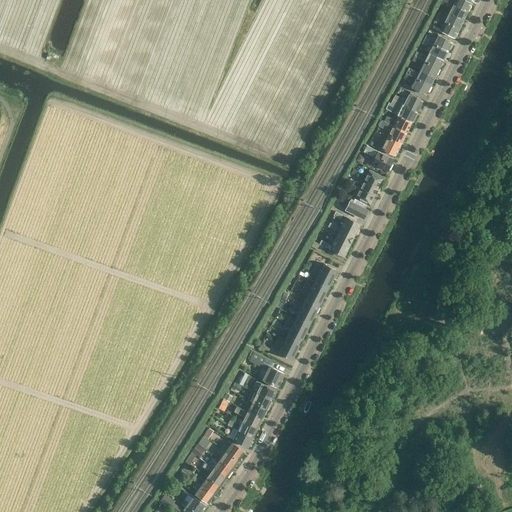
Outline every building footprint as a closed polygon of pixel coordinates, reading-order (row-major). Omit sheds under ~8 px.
[(449,13),(462,20),(467,11),(448,2),(444,0),(442,4),(451,8),(449,13)] [(443,0),(444,0),(448,2),(467,11),(471,3),(465,0),(443,0)] [(438,13),(435,17),(458,28),(462,20),(449,13),(446,17),(438,13)] [(435,17),(433,22),(442,26),(440,30),(454,37),(458,28),(435,17)] [(426,35),(424,39),(428,41),(447,51),(452,42),(437,35),(435,40),(430,37),(426,35)] [(424,39),(421,43),(425,45),(431,48),(429,52),(443,59),(447,51),(428,41),(424,39)] [(415,51),(413,56),(419,58),(439,68),(443,59),(429,52),(427,57),(421,54),(415,51)] [(422,65),(420,69),(434,77),(439,68),(419,58),(413,56),(411,60),(422,65)] [(411,75),(430,85),(434,77),(420,69),(418,74),(413,71),(414,70),(409,68),(406,74),(411,75)] [(411,75),(406,74),(404,78),(413,83),(411,87),(426,94),(430,85),(411,75)] [(396,101),(417,112),(422,100),(409,94),(406,99),(403,97),(402,98),(399,96),(395,95),(392,100),(396,101)] [(388,103),(385,109),(398,116),(402,118),(411,122),(417,112),(396,101),(392,100),(390,104),(388,103)] [(383,121),(382,121),(406,133),(411,122),(402,118),(398,116),(395,121),(392,119),(391,120),(385,117),(383,121)] [(390,132),(387,137),(401,144),(406,133),(382,121),(379,127),(390,132)] [(401,144),(387,137),(382,147),(377,144),(375,148),(381,150),(381,149),(395,156),(401,144)] [(374,157),(372,163),(387,171),(393,159),(366,146),(363,152),(374,157)] [(365,180),(379,187),(384,178),(370,170),(365,180)] [(350,178),(348,183),(355,186),(374,197),(379,187),(365,180),(363,184),(350,178)] [(355,186),(350,195),(356,198),(355,199),(370,206),(374,197),(355,186)] [(346,210),(363,219),(367,210),(350,201),(346,210)] [(340,227),(354,234),(360,223),(346,216),(340,227)] [(340,227),(335,238),(349,245),(354,234),(340,227)] [(349,245),(335,238),(329,249),(344,256),(349,245)] [(312,268),(332,279),(337,270),(324,263),(321,268),(314,264),(312,268)] [(317,276),(314,281),(328,288),(332,279),(312,268),(310,273),(317,276)] [(305,282),(303,286),(323,297),(328,288),(314,281),(312,286),(305,282)] [(305,299),(318,306),(323,297),(303,286),(300,290),(307,294),(305,299)] [(294,304),(314,315),(318,306),(305,299),(302,304),(296,300),(294,304)] [(296,317),(309,323),(314,315),(294,304),(289,302),(288,306),(292,308),(291,309),(298,312),(296,317)] [(287,318),(285,322),(305,332),(309,323),(296,317),(293,322),(287,318)] [(287,334),(300,341),(305,332),(285,322),(282,326),(289,330),(287,334)] [(275,340),(296,350),(300,341),(287,334),(284,339),(277,336),(275,340)] [(296,350),(275,340),(273,344),(280,347),(278,353),(291,360),(296,350)] [(261,344),(258,350),(267,354),(270,348),(261,344)] [(260,367),(257,372),(264,375),(262,379),(277,387),(284,374),(262,363),(265,358),(249,350),(246,358),(249,359),(248,361),(260,367)] [(235,381),(243,385),(248,375),(241,371),(235,381)] [(251,390),(271,399),(276,390),(256,380),(251,390)] [(251,390),(247,399),(267,409),(271,399),(251,390)] [(232,396),(226,393),(223,398),(229,402),(232,396)] [(218,408),(224,411),(229,402),(223,399),(218,408)] [(242,409),(262,418),(267,409),(247,399),(242,409)] [(242,420),(257,428),(262,418),(242,409),(237,406),(234,411),(245,416),(242,420)] [(227,424),(233,427),(253,437),(257,428),(242,420),(240,424),(235,422),(230,419),(227,424)] [(233,427),(233,428),(228,437),(248,447),(253,437),(233,427)] [(204,434),(209,438),(213,430),(208,428),(204,434)] [(198,444),(205,449),(210,441),(208,439),(209,438),(204,434),(198,444)] [(221,447),(239,460),(245,451),(232,442),(229,446),(224,443),(221,447)] [(191,452),(196,455),(206,463),(209,460),(198,452),(201,447),(205,449),(198,444),(197,444),(191,452)] [(219,459),(232,469),(239,460),(221,447),(218,452),(222,455),(219,459)] [(196,455),(191,452),(185,462),(189,465),(196,455)] [(212,459),(209,464),(226,477),(232,469),(219,459),(217,463),(212,459)] [(210,472),(207,476),(220,485),(226,477),(209,464),(208,465),(205,462),(202,466),(210,472)] [(175,478),(180,482),(186,473),(181,470),(175,478)] [(196,481),(214,494),(220,485),(207,476),(204,480),(200,477),(196,481)] [(214,494),(196,481),(193,485),(198,489),(195,493),(208,503),(214,494)] [(181,510),(184,511),(200,511),(206,505),(188,493),(181,503),(184,505),(181,510)] [(162,503),(168,507),(174,511),(178,511),(181,508),(173,503),(174,501),(164,494),(159,501),(162,503)] [(168,507),(162,503),(159,507),(164,511),(168,507)]
